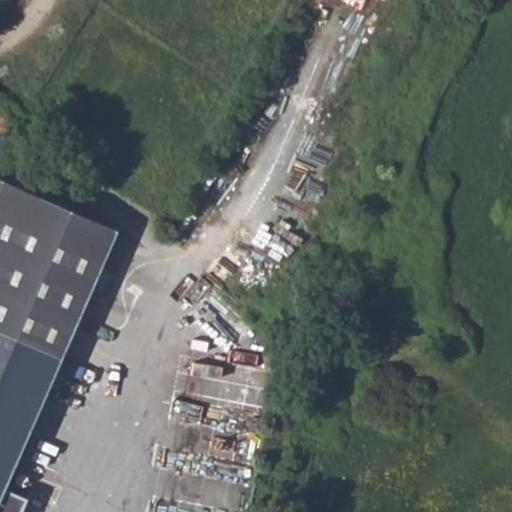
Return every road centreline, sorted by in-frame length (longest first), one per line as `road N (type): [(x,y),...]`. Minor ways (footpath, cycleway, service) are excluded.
road 1 (track): [(275,511),(303,328),(360,212),(415,57),(449,0)]
road 2 (unknown): [(84,511),(86,460),(107,387),(163,257)]
